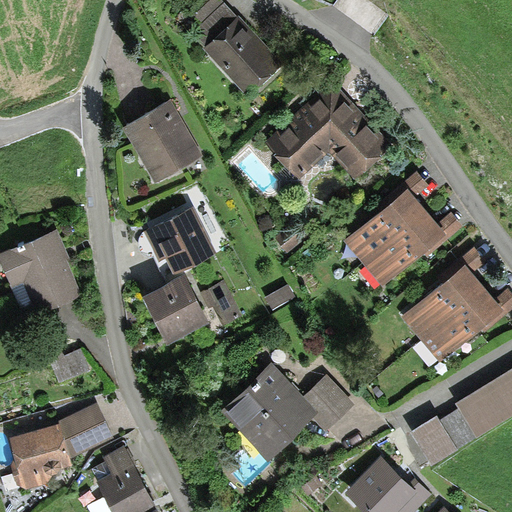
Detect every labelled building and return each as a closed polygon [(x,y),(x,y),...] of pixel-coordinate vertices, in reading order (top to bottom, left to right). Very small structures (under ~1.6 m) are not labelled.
[(204,49),(234,20),(214,0),(208,0),(181,26),(204,49)] [(272,59),(234,20),(204,49),(242,88),(272,59)] [(388,150),(331,80),(263,135),(294,174),(327,148),(352,179),(388,150)] [(197,155),(166,101),(122,125),(152,180),(197,155)] [(388,210),(406,194),(420,181),(412,172),(379,201),(388,210)] [(435,227),(406,194),(388,210),(346,247),(374,280),(418,242),(435,227)] [(211,253),(190,208),(142,230),(155,259),(164,254),(172,271),(211,253)] [(450,214),(435,227),(418,242),(427,252),(459,225),(450,214)] [(307,236),(297,220),(272,237),(282,252),(307,236)] [(65,257),(54,230),(0,251),(0,264),(8,284),(23,278),(36,309),(76,293),(62,259),(65,257)] [(445,286),(464,271),(479,259),(471,249),(437,277),(445,286)] [(492,304),(464,271),(445,286),(402,322),(430,355),(474,319),(492,304)] [(204,321),(181,274),(142,294),(165,340),(204,321)] [(236,313),(220,281),(199,291),(207,308),(212,306),(219,321),(236,313)] [(292,298),(285,284),(264,294),(271,308),(292,298)] [(511,298),(507,292),(492,304),(474,319),(483,330),(511,306),(511,298)] [(87,368),(78,347),(47,359),(56,381),(87,368)] [(511,408),(511,365),(454,401),(457,407),(437,420),(433,413),(407,428),(428,461),(511,408)] [(310,415),(267,366),(223,405),(266,454),(310,415)] [(349,402),(324,376),(301,397),(325,424),(349,402)] [(94,405),(57,421),(71,453),(108,438),(94,405)] [(65,465),(55,425),(9,436),(21,487),(50,480),(47,469),(65,465)] [(138,511),(151,506),(120,445),(102,454),(110,471),(95,479),(111,511),(138,511)] [(405,485),(379,458),(346,491),(367,511),(387,511),(390,510),(392,511),(404,511),(425,491),(412,478),(405,485)]
